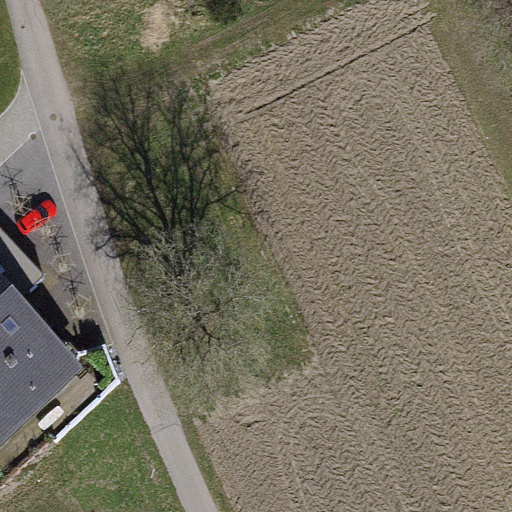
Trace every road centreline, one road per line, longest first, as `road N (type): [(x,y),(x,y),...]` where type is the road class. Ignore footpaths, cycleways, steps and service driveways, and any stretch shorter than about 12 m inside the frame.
road 1 (residential): [(136,354),(61,145),(22,0)]
road 2 (track): [(200,511),(136,354)]
